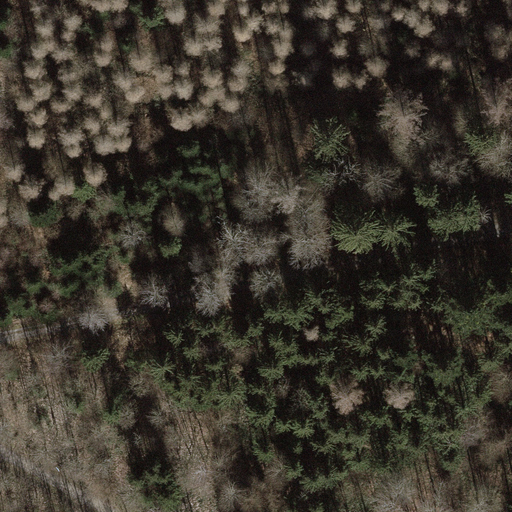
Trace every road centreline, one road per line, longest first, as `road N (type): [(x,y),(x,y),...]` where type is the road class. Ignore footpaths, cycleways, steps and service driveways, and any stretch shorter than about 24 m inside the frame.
road 1 (track): [(0,339),(422,222),(511,211)]
road 2 (track): [(108,511),(0,451)]
